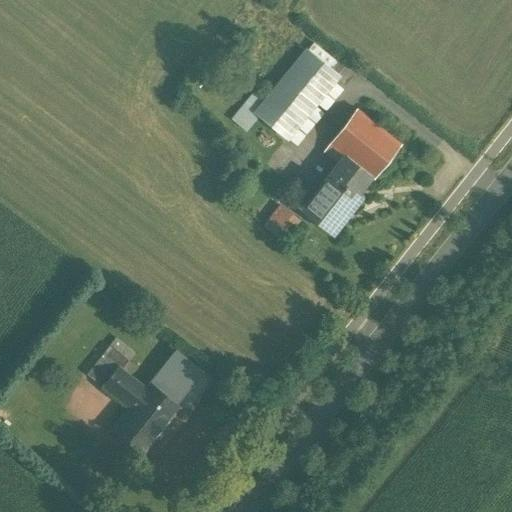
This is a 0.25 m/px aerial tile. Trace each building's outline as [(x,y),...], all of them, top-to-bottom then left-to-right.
[(267,99),(255,113),(259,116),(286,138),(337,76),(306,51),(267,99)] [(259,116),(255,113),(267,99),(257,90),(232,120),(246,132),(259,116)] [(401,144),(356,109),(323,152),(338,165),(345,156),(370,176),(374,179),(401,144)] [(332,174),(302,211),(331,234),(360,196),(356,193),(370,176),(355,164),(341,181),(332,174)] [(299,221),(280,207),(265,225),(284,240),(299,221)] [(176,350),(146,387),(122,368),(128,361),(109,346),(87,374),(130,407),(113,429),(144,454),(181,407),(177,403),(203,371),(176,350)]
